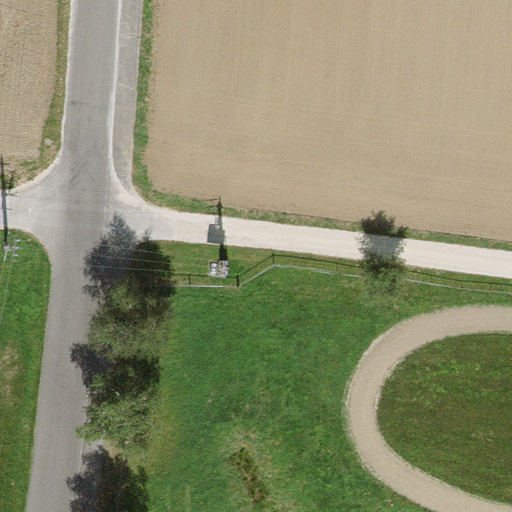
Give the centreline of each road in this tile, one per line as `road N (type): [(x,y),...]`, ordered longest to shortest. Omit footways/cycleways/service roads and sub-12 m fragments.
road 1 (unclassified): [(101,0),(45,511)]
road 2 (track): [(511,264),(0,208)]
road 3 (unknown): [(511,319),(438,320),(395,344),(365,386),(368,434),(391,475),(454,511)]
